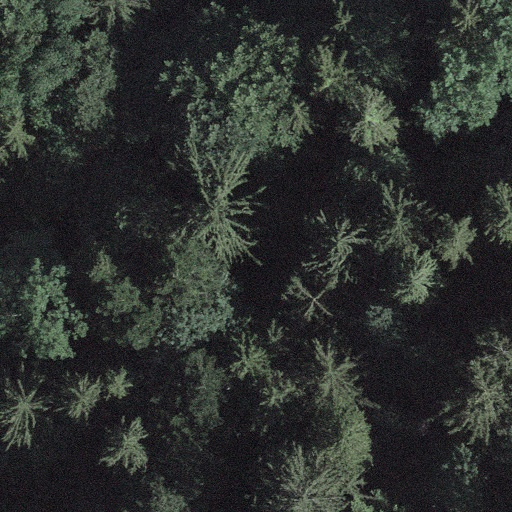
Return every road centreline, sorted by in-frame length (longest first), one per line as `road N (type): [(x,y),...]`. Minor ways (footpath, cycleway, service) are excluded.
road 1 (track): [(511,100),(415,148),(286,289),(177,352),(0,379)]
road 2 (unclassified): [(511,266),(472,305),(452,342),(431,511)]
